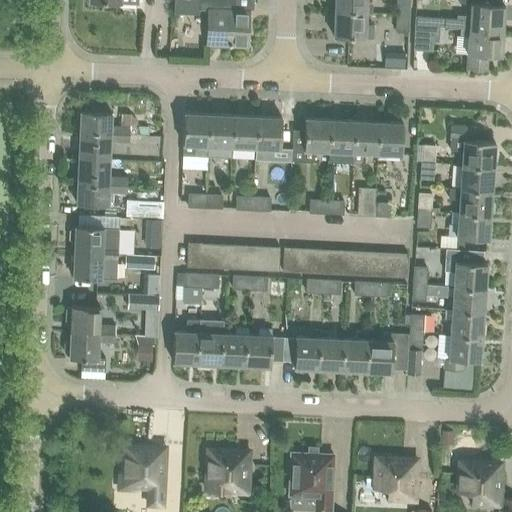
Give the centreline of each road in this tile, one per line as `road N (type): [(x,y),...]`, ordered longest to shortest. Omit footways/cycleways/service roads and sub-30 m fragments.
road 1 (residential): [(34,391),(479,414),(511,398)]
road 2 (residential): [(34,391),(47,70)]
road 3 (residential): [(47,70),(283,81)]
road 4 (residential): [(283,81),(511,92)]
road 5 (residential): [(29,511),(34,391)]
